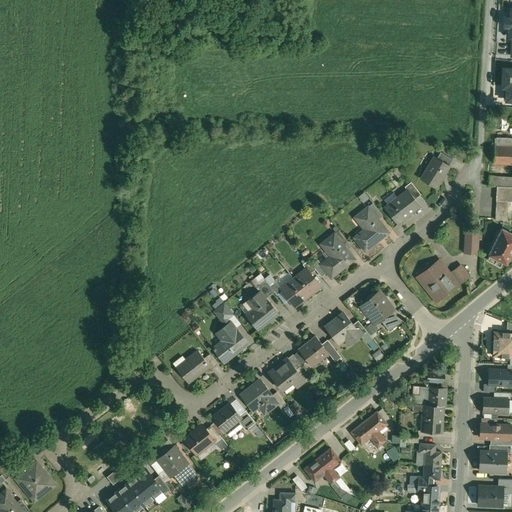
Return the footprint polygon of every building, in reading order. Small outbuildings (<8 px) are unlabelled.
[(511,144),(495,143),(494,160),(511,160),(511,144)] [(455,160),(442,152),(439,158),(451,165),(455,160)] [(437,156),(423,178),(437,187),(445,174),(446,174),(452,165),(451,165),(439,158),(437,156)] [(421,193),(411,181),(405,186),(408,189),(415,198),(421,193)] [(511,186),(498,185),(497,196),(498,197),(496,216),(508,217),(510,198),(511,198),(511,186)] [(408,189),(385,207),(398,223),(406,217),(405,216),(420,204),(415,198),(408,189)] [(364,191),(358,194),(362,200),(367,197),(364,191)] [(383,214),(374,202),(368,206),(378,218),(383,214)] [(378,218),(368,206),(358,215),(368,227),(355,237),(366,251),(389,232),(378,218)] [(511,251),(511,230),(502,226),(489,251),(491,252),(488,257),(500,263),(503,258),(507,261),(511,251)] [(349,241),(339,228),(335,232),(344,245),(349,241)] [(479,229),(466,228),(465,249),(477,250),(479,229)] [(335,232),(324,240),(334,252),(321,262),(321,263),(327,271),(331,276),(355,258),(344,245),(335,232)] [(321,262),(318,258),(312,263),(316,268),(322,275),(327,271),(321,263),(321,262)] [(312,263),(309,259),(303,263),(306,267),(307,267),(311,272),(316,268),(312,263)] [(450,273),(439,260),(419,275),(437,299),(455,286),(446,276),(450,273)] [(461,264),(446,276),(455,286),(469,274),(461,264)] [(311,272),(307,267),(306,267),(294,277),(307,294),(313,289),(313,290),(321,285),(311,272)] [(281,287),(283,289),(295,305),(302,299),(301,298),(307,294),(294,277),(281,287)] [(266,279),(256,287),(259,291),(264,298),(265,297),(274,289),(270,284),(266,279)] [(281,287),(276,280),(270,284),(274,289),(278,293),(283,289),(281,287)] [(394,309),(380,290),(361,304),(375,323),(381,319),(392,310),(394,309)] [(264,298),(259,291),(247,299),(247,300),(248,300),(255,309),(247,315),(258,329),(269,320),(268,319),(278,312),(268,299),(267,299),(265,297),(264,298)] [(224,301),(214,309),(227,325),(231,321),(228,317),(234,313),(224,301)] [(392,310),(381,319),(389,330),(401,322),(392,310)] [(345,313),(327,327),(338,341),(347,334),(352,341),(362,334),(353,323),(345,313)] [(367,330),(358,319),(353,323),(362,334),(367,330)] [(227,325),(218,331),(226,343),(217,350),(224,360),(248,343),(231,321),(227,325)] [(373,337),(367,330),(362,334),(367,341),(373,337)] [(511,331),(507,331),(494,331),(493,355),(511,355),(511,331)] [(316,334),(306,342),(308,344),(300,350),(312,364),(321,358),(319,355),(327,349),(322,342),(316,334)] [(341,355),(328,338),(322,342),(327,349),(335,360),(341,355)] [(380,349),(372,351),(375,358),(382,355),(380,349)] [(199,350),(177,367),(189,382),(209,366),(210,365),(204,357),(199,350)] [(219,363),(210,352),(204,357),(210,365),(209,366),(212,369),(219,363)] [(302,364),(294,353),(288,358),(289,359),(296,368),(302,364)] [(289,359),(278,367),(277,365),(269,372),(282,388),(293,379),(297,384),(304,379),(296,368),(289,359)] [(511,369),(507,369),(490,369),(489,382),(496,383),(511,383),(511,369)] [(445,372),(428,371),(427,379),(444,380),(445,372)] [(261,379),(241,393),(253,409),(262,403),(266,409),(276,402),(277,401),(271,393),(261,379)] [(489,382),(484,382),(484,390),(495,391),(496,383),(489,382)] [(446,386),(420,385),(420,393),(413,393),(413,402),(443,404),(445,404),(446,386)] [(287,403),(277,389),(271,393),(277,401),(276,402),(281,408),(287,403)] [(495,397),(484,396),(484,410),(508,411),(508,397),(495,397)] [(230,402),(213,415),(225,429),(225,428),(238,419),(241,416),(240,413),(230,402)] [(443,404),(413,402),(412,409),(423,410),(443,411),(443,404)] [(256,421),(246,408),(240,413),(241,416),(238,419),(243,425),(246,429),(256,421)] [(377,410),(364,420),(374,432),(379,428),(387,422),(377,410)] [(443,411),(423,410),(422,429),(442,430),(443,411)] [(238,419),(225,428),(230,435),(243,425),(238,419)] [(364,420),(351,430),(361,442),(370,436),(374,432),(364,420)] [(511,423),(481,422),(480,436),(497,437),(511,437),(511,423)] [(206,427),(203,423),(196,429),(195,428),(192,430),(192,432),(185,438),(196,452),(214,438),(215,437),(206,427)] [(223,437),(212,423),(206,427),(215,437),(214,438),(217,441),(223,437)] [(387,439),(379,428),(374,432),(382,442),(387,439)] [(382,442),(374,432),(370,436),(378,446),(382,442)] [(228,443),(223,437),(217,441),(222,448),(228,443)] [(435,444),(420,443),(419,451),(425,451),(424,462),(440,464),(441,451),(434,451),(435,444)] [(497,443),(489,443),(489,449),(506,450),(506,451),(511,451),(511,443),(497,443)] [(160,444),(146,455),(151,463),(158,457),(165,451),(160,444)] [(165,451),(158,457),(172,474),(175,472),(188,461),(174,444),(165,451)] [(400,453),(393,445),(386,450),(393,459),(400,453)] [(341,459),(331,446),(318,457),(328,469),(332,466),(341,459)] [(489,449),(481,449),(480,469),(505,470),(506,451),(506,450),(489,449)] [(30,451),(11,467),(18,476),(37,461),(30,451)] [(318,457),(305,467),(315,480),(323,473),(331,483),(335,479),(328,469),(318,457)] [(125,460),(116,467),(121,474),(130,466),(125,460)] [(18,476),(17,477),(23,485),(26,482),(37,497),(55,483),(37,461),(18,476)] [(188,461),(175,472),(183,482),(196,472),(188,461)] [(440,464),(424,462),(424,475),(423,482),(433,483),(433,477),(439,477),(440,464)] [(340,475),(332,466),(328,469),(335,479),(338,477),(340,475)] [(116,467),(107,474),(107,475),(112,481),(121,474),(116,467)] [(146,467),(136,474),(153,496),(163,488),(162,488),(154,477),(146,467)] [(300,488),(305,485),(297,472),(292,476),(300,488)] [(93,473),(88,477),(92,482),(97,478),(93,473)] [(169,487),(159,473),(154,477),(162,488),(162,486),(163,486),(163,488),(163,489),(164,491),(169,487)] [(136,474),(126,482),(143,503),(153,496),(136,474)] [(424,475),(411,474),(411,482),(423,482),(424,475)] [(345,485),(338,477),(335,479),(342,487),(345,485)] [(511,477),(498,477),(498,485),(503,486),(503,491),(511,491),(511,477)] [(342,487),(335,479),(331,483),(341,495),(348,490),(342,487)] [(126,482),(116,490),(133,511),(143,503),(126,482)] [(433,483),(423,482),(423,490),(422,502),(438,503),(439,491),(432,490),(433,483)] [(498,485),(479,485),(478,503),(502,504),(503,491),(503,486),(498,485)] [(0,499),(2,502),(0,504),(0,511),(21,511),(24,510),(16,501),(6,488),(0,492),(0,499)] [(116,490),(107,498),(118,511),(132,511),(133,511),(116,490)] [(296,491),(281,491),(281,498),(274,497),(273,511),(274,511),(290,511),(290,499),(296,499),(296,491)] [(25,511),(30,508),(21,497),(16,501),(24,510),(24,511),(25,511)] [(422,502),(420,511),(437,511),(438,503),(422,502)]
